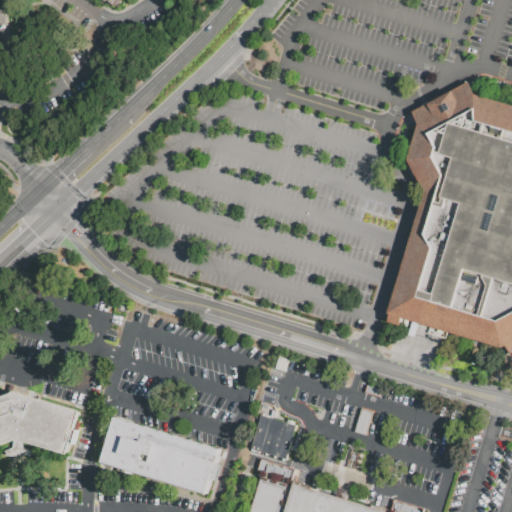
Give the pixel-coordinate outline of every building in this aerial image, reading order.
[(390,317),(393,318),(391,326),(402,329),(405,322),(503,352),(509,351),(511,355),(511,108),(477,97),(471,86),(414,115),(421,128),(410,163),(428,194),(390,317)] [(0,447),(0,400),(17,394),(83,414),(77,432),(80,432),(76,447),(73,446),(69,456),(26,444),(28,447),(36,450),(34,455),(10,457),(9,449),(16,447),(16,442),(0,447)] [(264,435),(272,411),(290,416),(283,441),(264,435)] [(363,411),(374,414),(367,438),(355,435),(363,411)] [(117,420),(222,452),(218,467),(222,468),(218,483),(212,482),(208,496),(104,464),(117,420)] [(352,450),(360,453),(354,472),(346,470),(352,450)] [(252,511),(262,479),(295,489),(296,486),(381,511),(252,511)]
